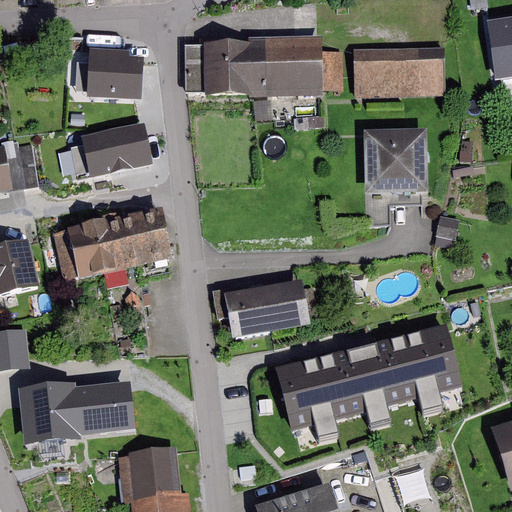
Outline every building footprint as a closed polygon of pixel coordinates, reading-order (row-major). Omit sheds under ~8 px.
[(511,23),(488,27),(496,85),(511,83),(511,23)] [(314,42),(185,51),(188,95),(200,94),(200,101),(339,92),(337,55),(315,56),(314,42)] [(445,53),(355,54),(356,102),(446,100),(445,53)] [(92,60),(88,110),(141,114),(144,70),(134,69),(134,63),(92,60)] [(428,134),(364,136),(366,199),(430,197),(428,134)] [(134,145),(78,156),(84,191),(104,187),(103,181),(113,179),(112,175),(139,169),(134,145)] [(41,193),(37,148),(9,150),(14,196),(41,193)] [(5,151),(0,151),(0,197),(13,196),(5,151)] [(163,215),(107,225),(117,277),(173,266),(163,215)] [(459,248),(462,222),(443,221),(441,246),(459,248)] [(68,233),(78,284),(117,277),(107,225),(68,233)] [(0,302),(40,292),(28,244),(0,250),(0,302)] [(303,285),(225,300),(233,345),(243,343),(301,332),(311,330),(303,285)] [(293,435),(462,394),(447,334),(279,376),(293,435)] [(23,338),(0,339),(0,372),(26,370),(23,338)] [(25,399),(30,446),(76,441),(76,435),(131,430),(127,393),(86,397),(85,392),(25,399)] [(511,429),(493,435),(511,496),(511,429)] [(129,457),(130,460),(119,461),(124,508),(132,507),(132,511),(191,511),(190,498),(182,499),(177,452),(129,457)] [(336,511),(330,491),(260,511),(336,511)]
